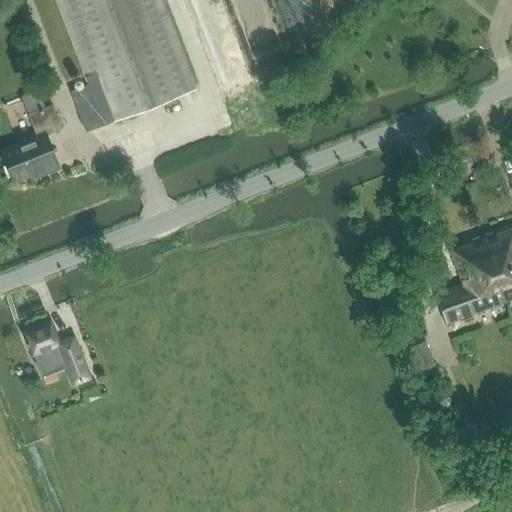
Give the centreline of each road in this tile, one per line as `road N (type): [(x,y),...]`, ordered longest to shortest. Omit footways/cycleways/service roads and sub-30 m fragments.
road 1 (tertiary): [(0,286),(511,87)]
road 2 (track): [(174,0),(209,98),(135,146)]
road 3 (track): [(323,424),(424,511)]
